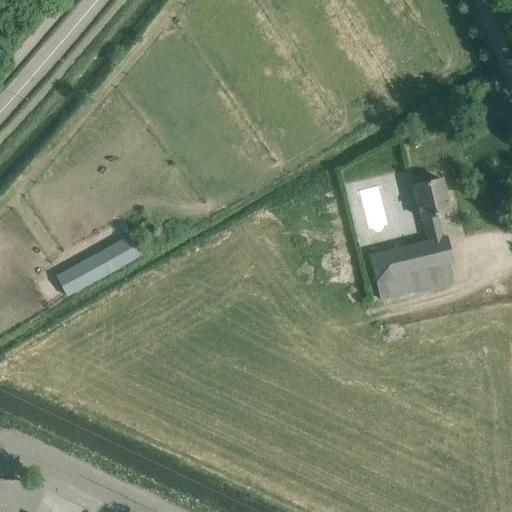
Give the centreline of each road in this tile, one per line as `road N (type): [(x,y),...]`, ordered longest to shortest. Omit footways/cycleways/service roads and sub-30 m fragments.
road 1 (unclassified): [(157,511),(25,449),(0,450)]
road 2 (tertiary): [(0,111),(97,0)]
